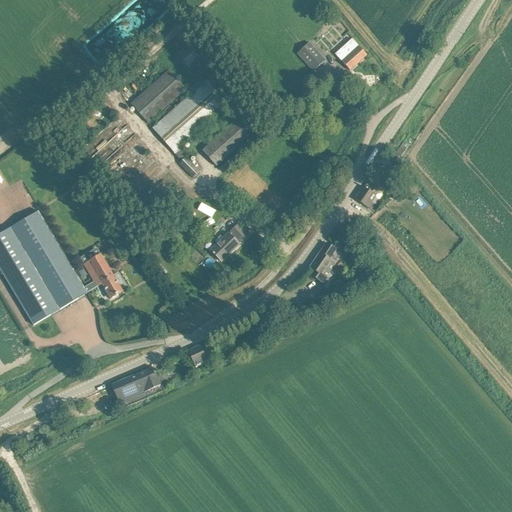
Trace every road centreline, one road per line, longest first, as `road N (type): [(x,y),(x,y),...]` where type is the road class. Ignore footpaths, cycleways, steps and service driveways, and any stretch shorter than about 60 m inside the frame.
road 1 (tertiary): [(190,341),(244,316),(295,275),(360,175)]
road 2 (residential): [(190,341),(259,289),(350,175),(360,175)]
road 3 (tertiary): [(360,175),(478,0)]
road 4 (tertiary): [(0,424),(190,341)]
